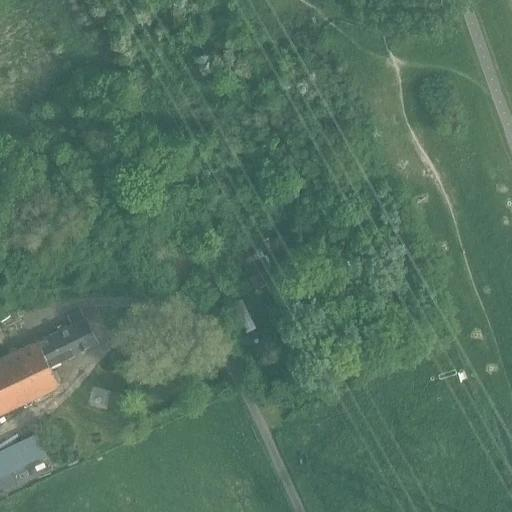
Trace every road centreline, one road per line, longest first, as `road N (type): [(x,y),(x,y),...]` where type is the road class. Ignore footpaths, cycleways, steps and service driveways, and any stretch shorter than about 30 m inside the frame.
road 1 (track): [(304,0),(392,58),(491,80)]
road 2 (unclassified): [(300,511),(245,393)]
